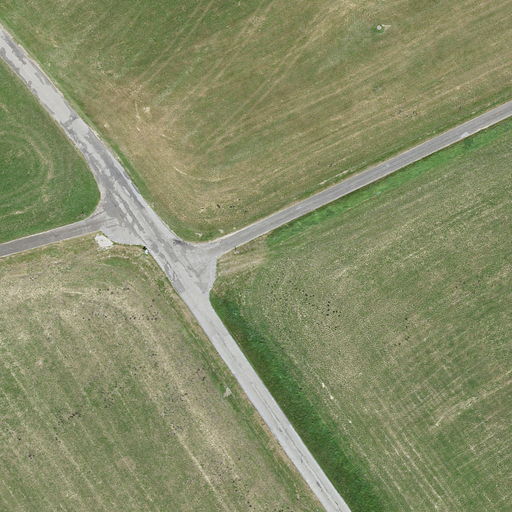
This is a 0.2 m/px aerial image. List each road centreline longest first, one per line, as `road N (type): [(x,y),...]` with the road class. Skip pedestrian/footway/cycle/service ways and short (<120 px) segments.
road 1 (tertiary): [(0,38),(71,118),(338,511)]
road 2 (track): [(511,106),(177,267)]
